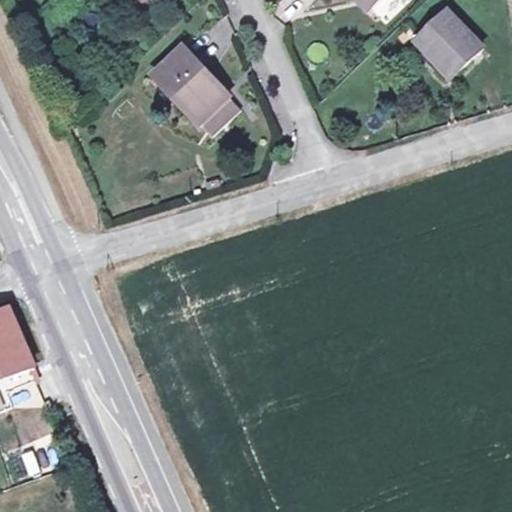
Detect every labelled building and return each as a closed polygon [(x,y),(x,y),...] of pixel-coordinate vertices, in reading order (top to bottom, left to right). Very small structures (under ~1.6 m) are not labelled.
[(353,0),(373,20),(394,0),(353,0)] [(418,39),(452,75),(483,46),(449,10),(418,39)] [(205,128),(233,102),(188,54),(159,81),(205,128)] [(0,312),(0,383),(39,368),(13,307),(0,312)] [(16,445),(32,478),(57,466),(42,433),(16,445)]
